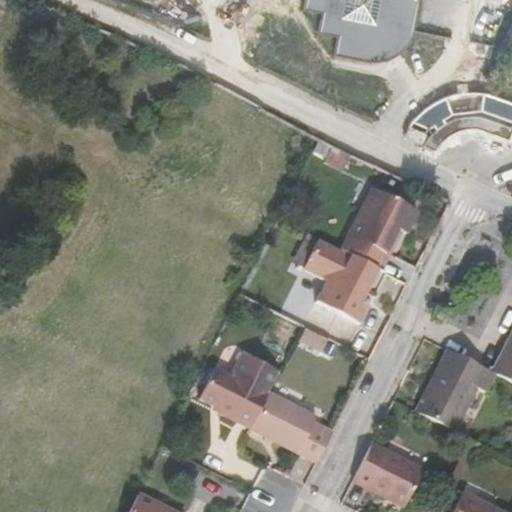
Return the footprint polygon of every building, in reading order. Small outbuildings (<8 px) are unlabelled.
[(0,0),(0,26),(13,0),(0,0)] [(309,0),(308,9),(323,13),(320,31),(339,36),(337,56),(368,62),(382,60),(392,58),(399,53),(407,47),(412,40),(415,33),(420,0),(309,0)] [(424,140),(429,128),(412,121),(408,134),(424,140)] [(338,251),(376,270),(397,230),(404,233),(415,211),(370,189),(338,251)] [(313,303),(356,325),(383,273),(376,270),(338,251),(316,239),(301,270),(325,281),(313,303)] [(492,375),(511,385),(511,328),(489,374),(492,375)] [(489,374),(444,351),(413,414),(452,434),(473,390),(483,395),(492,375),(489,374)] [(218,411),(216,414),(246,429),(265,393),(274,373),(238,355),(227,377),(210,368),(195,399),(218,411)] [(265,393),(246,429),(314,463),(328,435),(310,426),(314,417),(265,393)] [(367,448),(349,483),(400,509),(420,472),(382,453),(381,455),(367,448)] [(496,511),(461,494),(451,511),(496,511)] [(170,511),(136,495),(127,511),(170,511)]
